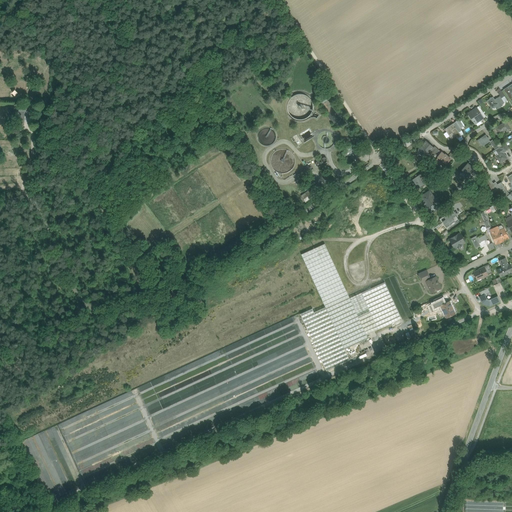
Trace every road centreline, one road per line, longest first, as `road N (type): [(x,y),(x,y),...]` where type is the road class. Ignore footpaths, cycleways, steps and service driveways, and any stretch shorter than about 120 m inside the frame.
road 1 (unclassified): [(0,199),(34,201),(76,292),(109,312),(191,287),(381,160)]
road 2 (track): [(482,310),(49,508)]
road 3 (secondary): [(511,327),(442,511)]
road 4 (track): [(279,0),(381,160)]
road 5 (track): [(420,220),(375,236),(367,280),(358,285),(346,262),(365,239)]
road 6 (residential): [(381,160),(459,279)]
